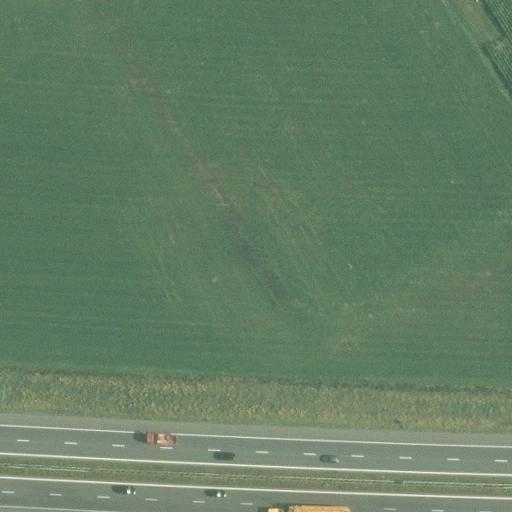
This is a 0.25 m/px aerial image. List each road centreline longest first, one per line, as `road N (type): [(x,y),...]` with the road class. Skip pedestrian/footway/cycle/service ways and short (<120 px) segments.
road 1 (motorway): [(511,462),(0,443)]
road 2 (motorway): [(0,491),(467,511)]
